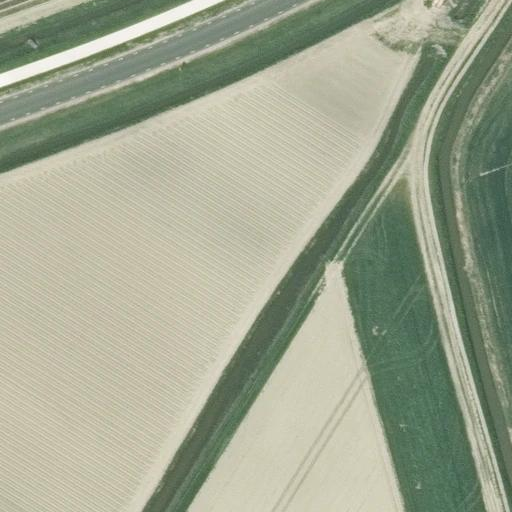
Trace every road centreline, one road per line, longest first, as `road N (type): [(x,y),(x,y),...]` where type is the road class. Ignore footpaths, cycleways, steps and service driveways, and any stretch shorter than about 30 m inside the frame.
road 1 (track): [(493,511),(413,181),(434,96),(496,0)]
road 2 (primary): [(0,114),(284,0)]
